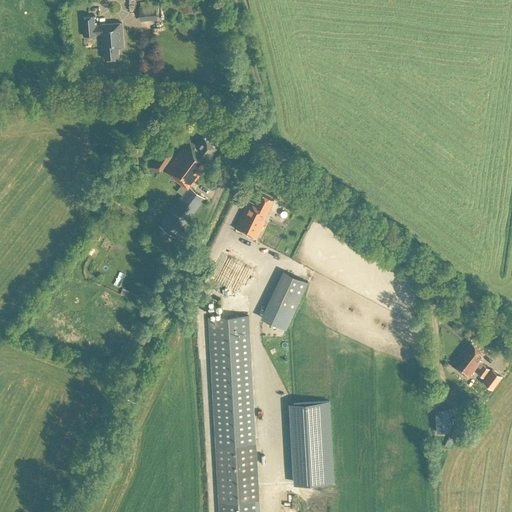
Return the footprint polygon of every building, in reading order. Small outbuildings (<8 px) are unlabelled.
[(140,7),(141,21),(158,19),(156,0),(155,0),(140,1),(141,7),(140,7)] [(97,22),(95,22),(94,14),(81,15),(83,36),(90,35),(91,47),(97,46),(96,35),(97,35),(97,34),(101,33),(101,38),(103,38),(103,45),(102,45),(102,48),(104,48),(105,58),(118,57),(117,45),(124,44),(122,22),(97,24),(97,22)] [(204,137),(197,145),(189,139),(165,170),(173,175),(172,176),(187,188),(160,224),(175,236),(205,197),(190,187),(213,157),(211,156),(217,147),(204,137)] [(153,169),(159,174),(173,154),(162,145),(146,168),(151,172),(153,169)] [(264,220),(274,200),(260,193),(255,204),(248,200),(235,227),(257,238),(265,221),(264,220)] [(223,253),(211,278),(234,289),(246,264),(223,253)] [(308,282),(284,270),(262,317),(286,329),(308,282)] [(129,291),(122,288),(119,294),(126,297),(129,291)] [(259,511),(249,314),(209,316),(219,511),(259,511)] [(469,377),(480,362),(478,360),(485,352),(471,341),(464,350),(463,349),(451,364),(469,377)] [(484,375),(488,370),(483,366),(479,372),(484,375)] [(502,375),(492,368),(482,381),(493,389),(502,375)] [(453,405),(457,399),(446,390),(441,397),(453,405)] [(330,399),(295,401),(299,482),(334,480),(330,399)] [(449,407),(435,408),(437,431),(451,430),(449,407)]
